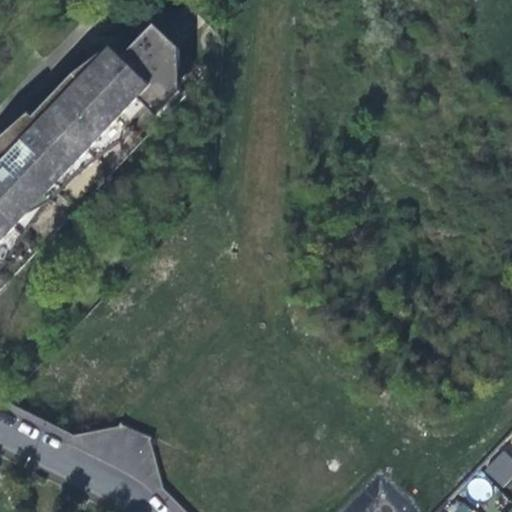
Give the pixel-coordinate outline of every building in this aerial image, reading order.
[(181,89),(179,49),(155,26),(125,58),(114,48),(108,52),(107,50),(101,56),(103,58),(94,67),(81,81),(75,75),(45,108),(50,113),(41,123),(31,114),(1,140),(0,141),(0,244),(141,96),(150,103),(159,113),(181,89)] [(131,123),(150,103),(141,96),(0,244),(0,271),(0,272),(12,260),(18,245),(23,236),(32,222),(46,204),(74,177),(89,164),(111,148),(122,141),(135,127),(131,123)] [(483,470),(502,488),(511,477),(511,458),(502,449),(483,470)] [(481,477),(467,487),(478,502),(492,493),(481,477)] [(472,511),(454,501),(447,511),(472,511)]
